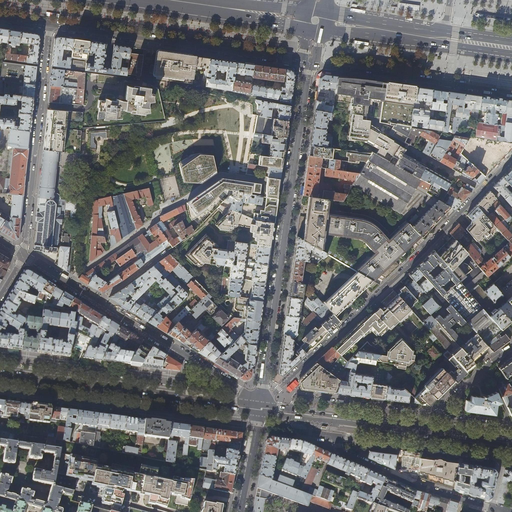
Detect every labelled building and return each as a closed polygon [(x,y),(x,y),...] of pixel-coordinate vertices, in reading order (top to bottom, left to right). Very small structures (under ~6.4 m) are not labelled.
[(0,28),(0,41),(7,43),(9,30),(0,28)] [(21,32),(15,31),(9,30),(7,43),(5,60),(17,61),(18,55),(9,54),(11,47),(15,48),(15,45),(19,46),(19,43),(21,32)] [(30,33),(21,32),(19,43),(33,45),(33,46),(32,49),(29,48),(29,51),(24,50),(24,55),(28,55),(28,57),(18,55),(17,61),(37,64),(39,50),(40,37),(38,34),(30,33)] [(56,67),(60,37),(59,37),(58,37),(55,39),(54,45),(52,66),(56,67)] [(74,39),(66,38),(60,37),(56,67),(70,68),(74,39)] [(83,40),(74,39),(70,68),(85,70),(86,63),(87,55),(89,41),(83,40)] [(98,43),(89,41),(87,55),(91,55),(92,55),(92,54),(92,53),(94,53),(94,54),(95,55),(93,66),(91,65),(91,64),(90,63),(86,63),(85,70),(106,73),(106,67),(102,67),(102,64),(103,64),(106,44),(98,43)] [(125,64),(128,64),(130,53),(131,47),(121,46),(114,45),(110,68),(106,67),(106,73),(127,75),(127,74),(128,67),(120,66),(122,58),(126,58),(125,64)] [(195,68),(196,56),(189,55),(172,53),(168,52),(158,51),(157,51),(157,52),(154,73),(155,74),(155,75),(156,76),(157,76),(156,79),(192,84),(195,68)] [(130,53),(128,64),(128,67),(127,74),(137,76),(137,77),(141,78),(141,76),(144,55),(130,53)] [(204,57),(196,56),(195,68),(205,70),(205,73),(204,73),(203,81),(202,81),(201,88),(205,89),(206,88),(207,80),(207,78),(207,74),(208,71),(210,58),(204,57)] [(207,78),(211,78),(210,80),(207,80),(206,88),(232,93),(233,83),(229,83),(230,81),(233,81),(234,78),(231,78),(232,74),(234,75),(236,62),(222,60),(210,58),(208,71),(210,72),(210,75),(207,74),(207,78)] [(2,62),(0,76),(0,80),(35,85),(36,77),(37,66),(4,62),(2,62)] [(243,63),(236,62),(234,75),(234,78),(233,81),(233,83),(232,93),(249,96),(251,86),(251,84),(235,82),(236,79),(237,79),(237,75),(240,75),(240,76),(243,77),(243,76),(245,76),(244,81),(251,82),(252,79),(254,64),(243,63)] [(261,66),(254,64),(252,79),(253,79),(256,79),(255,81),(258,82),(259,79),(263,80),(262,80),(267,81),(269,67),(261,66)] [(275,68),(269,67),(267,81),(272,81),(277,81),(276,82),(278,82),(278,84),(282,84),(283,79),(284,69),(275,68)] [(85,73),(69,71),(52,69),(51,78),(50,86),(84,89),(85,73)] [(288,69),(284,69),(283,79),(285,79),(284,88),(281,88),(281,92),(285,93),(284,96),(280,95),(280,100),(279,102),(291,103),(292,96),(292,91),(293,83),(295,75),(291,70),(288,69)] [(316,102),(315,111),(332,113),(332,114),(334,101),(338,76),(331,75),(325,74),(319,78),(319,82),(318,92),(326,93),(331,94),(330,98),(317,96),(316,102)] [(383,134),(369,124),(369,120),(366,120),(368,105),(371,105),(372,100),(383,101),(385,83),(378,82),(365,80),(353,78),(346,77),(338,76),(334,101),(351,103),(350,113),(352,114),(348,139),(365,142),(366,142),(367,139),(378,146),(377,148),(379,149),(376,154),(383,158),(386,152),(390,154),(390,155),(393,157),(399,146),(406,150),(406,149),(393,142),(393,141),(383,135),(383,134)] [(35,85),(0,80),(0,93),(2,93),(5,94),(34,98),(34,91),(35,85)] [(404,86),(385,83),(383,101),(380,122),(389,124),(390,122),(411,126),(416,87),(404,86)] [(83,105),(84,89),(50,86),(49,93),(48,102),(83,105)] [(266,88),(251,86),(249,96),(264,98),(266,88)] [(279,90),(266,88),(264,98),(280,100),(280,95),(281,92),(281,88),(282,86),(280,86),(279,90)] [(103,119),(108,120),(108,118),(115,119),(115,118),(121,118),(121,115),(121,110),(125,111),(125,112),(130,113),(130,112),(134,112),(134,115),(144,116),(144,115),(149,114),(148,107),(148,104),(153,102),(152,98),(153,95),(150,94),(149,95),(150,89),(138,87),(138,89),(132,88),(127,87),(126,92),(125,100),(126,100),(126,102),(121,101),(116,98),(115,100),(110,100),(105,98),(104,100),(97,99),(96,107),(98,108),(97,119),(101,118),(103,118),(103,119)] [(423,126),(421,125),(421,127),(422,128),(422,127),(427,128),(432,89),(416,87),(411,126),(416,126),(418,127),(419,125),(416,125),(417,124),(416,123),(417,122),(424,123),(424,124),(423,124),(423,126)] [(445,111),(448,92),(440,91),(432,89),(429,116),(433,116),(434,110),(445,111)] [(456,93),(448,92),(445,111),(444,121),(443,131),(447,132),(451,104),(457,105),(457,104),(457,105),(456,117),(454,117),(452,133),(459,134),(461,118),(464,94),(456,93)] [(33,108),(34,98),(5,94),(4,96),(1,96),(2,93),(0,93),(0,108),(0,107),(0,105),(2,104),(14,105),(14,104),(16,105),(17,101),(17,100),(22,101),(21,108),(19,109),(18,111),(14,111),(14,112),(32,115),(33,108)] [(472,95),(464,94),(461,118),(467,119),(469,109),(470,109),(471,108),(471,111),(472,111),(471,115),(472,115),(471,121),(477,122),(480,96),(472,95)] [(489,124),(493,98),(486,97),(480,96),(477,122),(489,124)] [(493,98),(489,124),(500,126),(502,113),(503,113),(505,100),(499,99),(493,98)] [(260,117),(264,118),(272,119),(272,118),(271,117),(272,109),(273,108),(277,109),(277,111),(278,111),(277,118),(273,117),(273,119),(288,121),(289,114),(290,106),(263,102),(263,103),(260,102),(261,101),(255,100),(255,103),(257,107),(257,110),(261,111),(260,117)] [(500,126),(489,124),(477,122),(475,137),(506,143),(511,143),(511,100),(509,100),(505,100),(503,113),(502,113),(500,126)] [(78,153),(80,154),(81,130),(77,130),(77,131),(66,129),(67,118),(82,119),(82,112),(47,109),(46,120),(44,139),(43,150),(78,153)] [(331,120),(332,113),(315,111),(314,118),(311,140),(310,145),(327,147),(327,143),(331,143),(332,137),(331,137),(331,134),(326,133),(328,119),(331,120)] [(14,124),(15,121),(12,120),(12,119),(0,118),(0,117),(0,125),(0,126),(1,128),(5,128),(7,126),(9,126),(9,129),(30,131),(31,123),(32,115),(14,112),(14,114),(18,115),(18,117),(20,118),(19,126),(18,126),(17,126),(15,125),(15,124),(14,124)] [(262,135),(264,118),(260,117),(257,117),(254,134),(262,135)] [(287,130),(288,121),(273,119),(271,136),(286,138),(287,130)] [(444,121),(429,119),(427,128),(443,131),(444,121)] [(406,142),(412,128),(412,126),(411,126),(390,122),(389,124),(389,125),(393,125),(392,128),(395,130),(393,134),(395,135),(404,141),(406,142)] [(395,135),(393,134),(395,130),(392,128),(388,134),(408,146),(409,144),(405,142),(406,142),(404,141),(395,135)] [(422,130),(412,128),(406,142),(405,142),(409,144),(410,145),(416,135),(419,137),(420,135),(422,130)] [(30,131),(9,129),(8,145),(13,146),(13,147),(28,148),(29,142),(30,131)] [(109,130),(89,131),(88,151),(96,152),(96,148),(96,144),(95,144),(92,144),(92,142),(93,142),(94,142),(93,139),(94,136),(97,135),(100,136),(100,134),(102,134),(102,138),(106,137),(106,138),(110,138),(109,130)] [(422,130),(420,135),(429,140),(422,152),(429,156),(438,139),(440,136),(431,131),(422,130)] [(284,150),(286,138),(271,136),(270,139),(267,138),(267,136),(262,135),(261,143),(270,144),(268,156),(283,158),(284,150)] [(469,138),(455,136),(452,141),(446,150),(449,152),(448,152),(448,153),(448,154),(445,153),(440,162),(445,165),(452,169),(457,160),(450,156),(455,146),(452,144),(454,141),(461,145),(458,152),(457,151),(454,156),(458,158),(461,153),(469,138)] [(511,148),(511,143),(506,143),(505,145),(505,146),(504,148),(501,146),(500,147),(500,146),(500,145),(499,144),(498,145),(495,144),(494,146),(488,142),(469,138),(461,153),(468,161),(479,171),(482,174),(485,177),(490,172),(498,163),(492,158),(488,162),(484,166),(474,156),(473,157),(465,150),(468,146),(484,149),(485,147),(498,155),(497,157),(500,161),(508,154),(511,148)] [(365,142),(377,148),(378,146),(367,139),(366,142),(365,142)] [(446,150),(452,141),(438,139),(429,156),(434,158),(440,162),(445,153),(446,150)] [(335,148),(327,147),(310,145),(309,150),(309,155),(324,158),(329,158),(333,159),(335,148)] [(406,150),(399,146),(393,157),(398,160),(395,165),(419,178),(426,166),(403,154),(406,150)] [(27,162),(28,148),(13,147),(12,156),(12,157),(10,179),(5,178),(5,177),(0,176),(0,189),(3,189),(3,194),(8,194),(23,196),(24,185),(27,162)] [(75,161),(77,158),(78,153),(43,150),(42,160),(41,173),(39,187),(38,197),(77,201),(77,197),(74,196),(74,195),(57,195),(58,179),(56,179),(57,166),(61,166),(61,167),(63,167),(66,167),(67,166),(69,166),(71,165),(73,163),(75,161)] [(364,161),(366,163),(372,154),(344,150),(343,156),(349,157),(348,161),(359,163),(359,161),(364,161)] [(395,165),(383,158),(376,154),(372,153),(372,154),(366,163),(360,173),(355,180),(353,185),(352,185),(400,213),(405,219),(424,201),(433,206),(448,215),(451,212),(454,209),(443,202),(427,193),(431,185),(419,178),(395,165)] [(461,153),(458,158),(457,160),(452,169),(455,171),(461,174),(464,169),(467,163),(468,161),(461,153)] [(324,160),(324,158),(309,155),(308,161),(307,166),(320,168),(322,159),(324,160)] [(192,158),(182,165),(185,181),(202,184),(215,174),(212,158),(200,156),(192,158)] [(338,170),(340,160),(333,159),(329,158),(328,169),(338,170)] [(468,161),(467,163),(470,165),(465,170),(464,169),(461,174),(467,177),(470,179),(479,171),(468,161)] [(280,175),(281,169),(248,164),(248,169),(266,171),(267,170),(267,169),(269,169),(268,177),(275,178),(280,179),(280,175)] [(316,197),(320,168),(307,166),(306,171),(304,190),(303,195),(310,196),(316,197)] [(456,183),(426,166),(419,178),(431,185),(447,193),(450,188),(448,187),(450,184),(451,184),(455,183),(456,183)] [(511,167),(502,177),(511,187),(511,167)] [(360,173),(338,170),(328,169),(326,168),(324,176),(355,180),(360,173)] [(482,181),(485,177),(482,174),(478,179),(476,178),(472,180),(479,184),(482,181)] [(500,180),(497,182),(509,195),(511,198),(511,187),(502,177),(500,180)] [(189,217),(192,221),(193,221),(193,220),(202,214),(206,209),(207,209),(212,214),(217,209),(220,206),(224,202),(218,197),(223,191),(229,197),(238,203),(240,200),(242,201),(243,194),(251,195),(253,196),(259,196),(260,184),(222,179),(187,203),(189,217)] [(505,199),(509,195),(497,182),(496,184),(493,187),(499,192),(505,199)] [(468,196),(475,188),(464,183),(462,187),(460,190),(450,185),(451,184),(450,184),(448,187),(450,188),(447,193),(447,194),(451,196),(462,202),(468,196)] [(352,185),(353,185),(345,184),(344,184),(344,188),(344,191),(345,191),(344,193),(324,190),(323,198),(328,199),(343,201),(352,185)] [(446,196),(447,194),(447,193),(431,185),(427,193),(443,202),(444,200),(446,196)] [(153,205),(148,189),(124,194),(136,229),(138,228),(141,225),(140,220),(139,216),(136,214),(133,203),(147,199),(148,205),(149,206),(153,205)] [(483,198),(476,205),(487,217),(490,214),(485,210),(488,206),(489,207),(491,205),(490,204),(496,198),(489,191),(483,198)] [(23,201),(23,196),(8,194),(8,197),(10,199),(10,200),(10,204),(11,205),(10,217),(21,218),(21,213),(23,201)] [(136,229),(124,194),(111,197),(121,240),(128,235),(136,229)] [(265,197),(264,197),(259,196),(253,196),(253,197),(254,197),(254,199),(250,198),(251,195),(243,194),(242,201),(240,200),(238,203),(229,197),(226,200),(231,204),(229,209),(240,214),(242,202),(261,205),(262,202),(267,202),(266,203),(275,204),(275,199),(265,197)] [(121,240),(111,197),(110,196),(101,198),(99,199),(99,200),(97,228),(103,228),(101,218),(102,218),(101,214),(107,212),(111,229),(110,229),(111,235),(110,243),(112,246),(114,244),(121,240)] [(323,198),(316,197),(310,196),(309,203),(309,207),(308,213),(307,217),(300,216),(298,231),(297,236),(315,247),(321,250),(324,231),(326,231),(326,232),(357,237),(360,237),(363,239),(366,241),(375,251),(375,250),(378,252),(357,272),(372,280),(378,274),(385,278),(399,265),(394,259),(397,257),(413,241),(420,235),(413,228),(409,224),(388,243),(386,240),(385,238),(384,237),(376,229),(374,227),(372,225),(371,224),(366,223),(363,221),(360,221),(329,216),(328,217),(325,217),(326,210),(328,199),(323,198)] [(458,206),(462,202),(451,196),(450,198),(448,202),(444,200),(443,202),(454,209),(455,210),(458,206)] [(75,217),(77,201),(38,197),(37,208),(35,222),(37,222),(35,244),(34,245),(35,245),(35,249),(34,249),(34,250),(35,250),(40,250),(40,251),(43,251),(43,252),(44,252),(45,252),(47,252),(48,252),(48,253),(49,253),(49,252),(52,252),(56,252),(56,253),(58,253),(58,252),(57,252),(58,248),(58,247),(58,242),(59,243),(59,238),(58,237),(59,233),(60,233),(60,229),(61,229),(63,215),(65,215),(65,209),(71,210),(70,217),(75,217)] [(89,259),(91,261),(94,259),(105,251),(104,250),(101,252),(100,250),(95,250),(96,236),(96,231),(97,228),(99,200),(91,202),(91,215),(92,215),(89,259)] [(495,209),(499,205),(501,204),(498,200),(491,207),(493,209),(495,209)] [(186,211),(185,205),(162,215),(160,217),(160,221),(158,222),(156,224),(167,240),(161,244),(164,249),(169,243),(173,247),(186,238),(184,236),(187,234),(189,236),(194,232),(191,225),(186,229),(182,221),(184,219),(182,216),(170,224),(171,224),(167,226),(169,230),(173,228),(179,236),(174,240),(168,231),(168,230),(168,229),(167,230),(164,226),(161,223),(180,213),(186,211)] [(477,240),(478,240),(482,237),(481,236),(483,234),(488,240),(492,236),(490,233),(496,228),(495,226),(487,217),(476,205),(473,208),(468,213),(467,215),(471,220),(470,223),(469,225),(467,227),(467,228),(466,229),(476,241),(477,240)] [(499,205),(495,209),(497,211),(495,212),(498,215),(499,214),(500,215),(504,220),(511,214),(508,211),(506,213),(501,207),(499,205)] [(256,221),(243,216),(240,214),(229,209),(220,206),(217,209),(218,211),(219,211),(221,213),(221,214),(224,217),(215,225),(220,230),(228,231),(229,231),(229,228),(233,228),(233,226),(237,226),(240,226),(241,227),(243,227),(243,226),(245,227),(246,227),(250,228),(249,232),(253,232),(253,237),(254,237),(254,240),(258,241),(257,245),(270,247),(272,235),(274,223),(256,221)] [(444,220),(448,215),(433,206),(413,228),(420,235),(422,237),(424,235),(424,236),(425,234),(426,233),(435,224),(437,221),(440,224),(444,220)] [(193,220),(193,221),(207,211),(211,215),(212,214),(207,209),(206,209),(202,214),(193,220)] [(244,212),(243,216),(256,221),(274,223),(274,217),(275,213),(264,212),(263,216),(255,214),(254,215),(249,213),(249,214),(244,212)] [(490,214),(487,217),(495,226),(499,222),(491,213),(490,214)] [(10,217),(10,221),(9,222),(5,220),(0,228),(0,230),(6,234),(16,240),(19,238),(20,229),(21,218),(10,217)] [(499,222),(495,226),(502,234),(506,230),(509,228),(506,225),(504,227),(499,222)] [(152,227),(149,229),(154,237),(158,235),(160,237),(156,240),(160,245),(161,244),(167,240),(156,224),(152,227)] [(450,233),(452,236),(455,239),(464,230),(458,224),(456,227),(450,233)] [(156,240),(154,237),(149,229),(146,231),(152,238),(151,239),(153,242),(150,245),(143,236),(143,235),(143,233),(137,237),(149,253),(160,245),(156,240)] [(511,235),(506,230),(502,234),(507,239),(507,240),(511,236),(511,235)] [(61,267),(69,273),(73,237),(70,237),(70,236),(68,236),(68,233),(64,233),(64,236),(62,236),(61,246),(60,247),(57,266),(61,267)] [(227,251),(214,249),(215,243),(213,241),(209,237),(206,234),(197,243),(189,251),(185,255),(189,260),(195,265),(197,263),(201,266),(204,263),(225,266),(226,259),(227,251)] [(106,243),(104,237),(96,236),(95,250),(100,250),(101,252),(104,250),(105,251),(105,250),(105,245),(100,245),(101,242),(106,243)] [(327,253),(321,250),(315,247),(297,236),(295,247),(294,259),(304,260),(306,261),(316,262),(317,262),(326,254),(327,253)] [(464,250),(455,239),(452,236),(443,245),(436,253),(459,280),(465,276),(455,265),(467,253),(464,250)] [(139,260),(149,253),(137,237),(133,240),(122,248),(115,253),(118,258),(131,249),(135,255),(139,252),(135,247),(137,246),(141,251),(136,255),(139,260)] [(245,262),(248,244),(235,242),(234,252),(227,251),(226,259),(234,260),(234,256),(236,257),(236,255),(237,256),(237,261),(245,262)] [(464,250),(467,253),(477,265),(483,260),(479,256),(481,250),(473,242),(464,250)] [(511,245),(509,242),(505,245),(491,258),(498,267),(511,254),(511,245)] [(164,249),(161,244),(160,245),(149,253),(139,260),(134,263),(139,268),(141,266),(144,264),(155,256),(164,249)] [(269,257),(270,247),(257,245),(253,245),(253,246),(257,247),(255,263),(268,265),(269,257)] [(136,255),(135,255),(131,249),(118,258),(115,260),(120,266),(131,258),(134,263),(139,260),(136,255)] [(424,260),(416,267),(423,274),(426,279),(436,289),(437,290),(438,291),(442,295),(459,280),(436,253),(434,250),(425,259),(424,260)] [(7,269),(11,264),(10,259),(9,258),(3,255),(0,253),(0,278),(2,279),(3,277),(4,277),(7,271),(7,270),(7,269)] [(115,260),(118,258),(115,253),(108,258),(92,269),(89,271),(82,274),(79,279),(83,281),(88,284),(93,276),(96,274),(115,260)] [(161,260),(153,266),(162,275),(165,278),(169,273),(174,269),(179,264),(170,254),(161,260)] [(487,276),(498,267),(491,258),(479,268),(483,271),(487,276)] [(233,264),(234,260),(226,259),(225,266),(231,267),(230,278),(242,279),(244,271),(251,272),(251,273),(251,274),(252,275),(252,281),(253,281),(265,282),(266,275),(268,265),(255,263),(254,263),(253,269),(244,268),(245,262),(237,261),(236,264),(233,264)] [(301,283),(304,260),(294,259),(293,267),(291,278),(291,281),(301,283)] [(130,274),(139,268),(134,263),(118,275),(122,281),(122,280),(130,274)] [(193,277),(179,264),(174,269),(187,283),(193,277)] [(132,297),(130,300),(128,298),(127,299),(121,305),(124,307),(135,313),(143,319),(148,322),(163,307),(167,303),(176,294),(178,292),(165,278),(163,280),(160,277),(162,275),(153,266),(150,269),(147,271),(139,277),(131,283),(135,287),(135,288),(137,286),(138,287),(139,286),(140,287),(137,289),(135,291),(131,296),(130,296),(132,297)] [(415,282),(423,274),(416,267),(412,271),(408,275),(413,280),(415,282)] [(18,282),(12,291),(26,295),(30,289),(29,288),(30,285),(34,287),(32,289),(37,292),(38,293),(35,298),(36,299),(38,300),(47,282),(40,278),(30,271),(23,273),(18,282)] [(469,292),(487,276),(483,271),(464,286),(469,292)] [(375,282),(372,280),(357,272),(325,302),(323,301),(322,302),(330,311),(333,313),(335,316),(341,311),(342,313),(354,302),(362,295),(360,293),(369,284),(371,286),(375,282)] [(181,285),(169,273),(165,278),(178,292),(176,294),(182,300),(187,296),(187,293),(180,287),(181,285)] [(97,276),(96,274),(93,276),(88,284),(92,287),(96,290),(101,286),(102,286),(107,283),(107,282),(97,276)] [(113,286),(122,281),(118,275),(118,274),(107,282),(107,283),(102,286),(101,286),(96,290),(99,291),(102,293),(113,286)] [(198,287),(200,284),(193,278),(187,285),(193,291),(192,292),(195,295),(196,294),(202,299),(208,293),(208,292),(201,286),(200,287),(201,288),(199,289),(198,287)] [(240,297),(242,279),(230,278),(228,295),(237,297),(240,297)] [(426,279),(418,286),(424,292),(425,293),(431,288),(434,291),(436,289),(426,279)] [(418,286),(415,282),(413,280),(411,282),(411,281),(407,285),(405,287),(416,299),(422,294),(422,293),(424,292),(418,286)] [(459,280),(442,295),(446,300),(450,304),(465,321),(476,333),(489,347),(493,352),(501,347),(510,340),(501,329),(489,315),(469,292),(464,286),(459,280)] [(264,292),(265,282),(253,281),(250,298),(263,300),(264,292)] [(301,283),(291,281),(289,290),(288,297),(301,298),(301,295),(300,295),(301,283)] [(56,288),(52,285),(47,282),(38,300),(45,302),(48,303),(56,288)] [(393,289),(394,290),(413,312),(429,330),(438,322),(434,318),(431,314),(430,313),(422,305),(421,304),(420,303),(416,299),(405,287),(401,282),(397,285),(393,289)] [(133,289),(135,287),(131,283),(126,287),(122,289),(109,298),(114,301),(121,305),(127,299),(125,298),(126,296),(127,297),(129,296),(128,295),(129,294),(131,296),(135,291),(133,289)] [(484,291),(494,302),(495,302),(495,301),(496,300),(496,299),(499,296),(500,297),(501,296),(503,295),(493,283),(484,291)] [(61,291),(56,288),(48,303),(57,306),(64,293),(61,291)] [(330,311),(322,302),(311,290),(304,302),(313,311),(316,316),(315,317),(319,322),(330,311)] [(401,323),(413,312),(394,290),(387,296),(381,302),(386,307),(398,320),(401,323)] [(26,295),(12,291),(9,296),(6,302),(18,309),(21,304),(19,303),(20,301),(22,300),(24,301),(35,305),(36,299),(35,298),(26,295)] [(446,300),(442,295),(438,291),(434,294),(443,303),(446,300)] [(69,296),(64,293),(57,306),(61,307),(62,307),(64,304),(65,305),(65,306),(66,307),(66,306),(67,306),(65,309),(68,309),(69,307),(70,307),(75,299),(69,296)] [(219,304),(208,293),(202,299),(198,303),(196,304),(188,311),(189,312),(167,333),(173,337),(182,343),(192,333),(184,325),(183,325),(182,325),(184,323),(192,315),(201,324),(204,321),(221,305),(219,304)] [(167,303),(163,307),(148,322),(152,324),(156,326),(166,316),(173,309),(168,304),(172,300),(177,305),(182,300),(176,294),(167,303)] [(261,311),(263,300),(250,298),(240,297),(237,297),(235,308),(238,311),(244,312),(243,319),(260,322),(261,311)] [(301,298),(288,297),(287,307),(286,315),(298,317),(299,318),(302,299),(301,298)] [(431,297),(422,305),(430,313),(439,306),(431,297)] [(77,301),(75,299),(70,307),(71,308),(70,310),(79,313),(81,303),(77,301)] [(171,322),(166,316),(156,326),(161,330),(167,333),(189,312),(188,311),(196,304),(198,303),(195,299),(187,306),(188,306),(171,322)] [(511,306),(507,301),(499,308),(509,320),(510,319),(510,318),(511,317),(510,316),(511,314),(511,306)] [(18,309),(6,302),(3,307),(0,311),(0,313),(22,326),(24,324),(25,324),(26,320),(19,316),(18,317),(15,316),(14,316),(12,314),(13,312),(15,313),(18,309)] [(79,334),(79,335),(87,339),(88,339),(89,338),(92,340),(98,327),(103,316),(92,310),(81,303),(79,313),(77,324),(76,329),(75,329),(75,332),(79,334)] [(438,314),(434,318),(438,322),(442,327),(449,335),(454,331),(451,327),(450,328),(448,327),(457,319),(458,321),(457,321),(458,322),(460,325),(461,325),(465,321),(450,304),(445,308),(446,309),(449,313),(443,318),(439,315),(438,314)] [(398,320),(386,307),(383,309),(382,311),(379,307),(376,310),(373,313),(389,329),(398,320)] [(492,313),(489,315),(501,329),(506,325),(510,321),(509,320),(499,308),(498,308),(496,310),(495,308),(491,312),(492,313)] [(213,317),(221,326),(229,318),(220,309),(213,317)] [(44,319),(42,319),(38,352),(44,353),(53,354),(53,348),(51,348),(52,340),(49,339),(48,341),(44,341),(45,337),(46,338),(47,326),(58,327),(60,314),(49,313),(49,312),(43,311),(43,317),(45,317),(44,318),(44,319)] [(306,325),(315,317),(316,316),(313,311),(303,321),(303,322),(306,325)] [(0,328),(2,329),(4,331),(8,324),(7,324),(7,323),(9,324),(9,325),(16,329),(16,330),(18,332),(19,331),(20,330),(22,326),(0,313),(0,328)] [(70,316),(60,314),(58,327),(69,329),(66,344),(65,345),(64,344),(63,344),(63,342),(59,341),(59,340),(59,339),(56,339),(56,340),(56,341),(52,340),(51,348),(53,348),(53,354),(60,355),(70,356),(75,332),(75,329),(76,329),(77,324),(74,323),(75,314),(71,313),(70,316)] [(341,322),(335,316),(333,313),(328,318),(329,318),(327,321),(326,320),(321,324),(328,332),(329,333),(334,328),(341,322)] [(364,334),(369,329),(371,331),(373,330),(378,335),(387,327),(373,313),(367,318),(366,317),(363,320),(352,330),(339,342),(333,348),(340,355),(347,362),(348,362),(352,358),(354,356),(358,352),(355,349),(356,347),(353,343),(354,341),(355,342),(361,336),(363,334),(364,334)] [(300,319),(299,318),(298,317),(286,315),(285,321),(284,329),(283,334),(288,334),(292,339),(297,334),(296,332),(297,323),(298,323),(300,322),(300,319)] [(102,330),(106,332),(107,331),(112,322),(108,320),(103,316),(98,327),(102,330)] [(26,317),(26,320),(25,324),(24,331),(22,350),(30,351),(38,352),(42,319),(26,317)] [(239,337),(231,329),(239,321),(245,322),(244,333),(241,336),(246,340),(247,342),(248,343),(250,344),(256,345),(258,333),(260,322),(243,319),(234,318),(234,317),(222,329),(227,334),(229,336),(235,342),(239,337)] [(321,324),(319,322),(315,317),(306,325),(303,329),(297,334),(292,339),(294,340),(300,347),(305,353),(308,350),(315,344),(323,337),(328,332),(321,324)] [(208,325),(204,321),(201,324),(201,325),(198,327),(202,331),(208,325)] [(116,325),(112,322),(107,331),(109,332),(108,335),(105,334),(101,343),(106,345),(110,336),(114,339),(120,327),(116,325)] [(442,327),(438,322),(429,330),(432,333),(437,339),(447,350),(467,372),(471,369),(476,365),(473,361),(459,346),(452,353),(450,350),(450,347),(451,348),(451,345),(442,335),(439,332),(440,329),(442,327)] [(102,330),(98,327),(92,340),(83,358),(89,359),(93,359),(98,349),(95,348),(94,350),(92,349),(93,347),(94,347),(95,346),(100,335),(101,336),(103,333),(105,334),(106,332),(102,330)] [(124,330),(120,327),(114,339),(112,343),(115,344),(119,338),(122,340),(121,342),(120,341),(118,346),(120,347),(119,348),(111,344),(110,347),(102,361),(108,362),(113,362),(120,351),(123,346),(130,334),(124,330)] [(0,332),(2,329),(0,328),(0,346),(8,348),(8,342),(10,342),(10,335),(4,334),(4,335),(4,336),(0,335),(0,332)] [(196,329),(192,333),(182,343),(190,348),(198,352),(210,340),(214,336),(212,334),(207,338),(196,329)] [(223,353),(225,350),(231,345),(233,343),(235,342),(229,336),(227,338),(225,336),(227,334),(222,329),(214,336),(224,346),(220,351),(210,340),(198,352),(205,357),(209,359),(213,362),(223,353)] [(24,331),(20,330),(19,331),(18,332),(17,336),(18,336),(18,337),(16,337),(15,336),(15,333),(11,333),(10,335),(10,342),(8,342),(8,348),(13,349),(19,349),(22,350),(24,331)] [(454,331),(449,335),(459,346),(473,361),(479,356),(489,347),(476,333),(465,343),(454,331)] [(433,343),(437,339),(432,333),(427,337),(433,343)] [(136,337),(130,334),(123,346),(126,349),(128,346),(131,348),(133,350),(134,351),(133,353),(131,353),(132,350),(129,350),(128,350),(127,352),(120,351),(113,362),(121,363),(129,364),(139,349),(143,341),(136,337)] [(294,340),(292,339),(288,334),(283,334),(282,343),(279,363),(279,365),(278,373),(283,376),(291,368),(300,360),(306,354),(305,353),(300,347),(298,348),(298,347),(294,349),(294,351),(295,352),(295,353),(296,355),(295,356),(292,354),(293,348),(294,340)] [(225,350),(227,352),(225,354),(223,353),(213,362),(223,368),(239,378),(251,366),(252,364),(253,365),(255,357),(256,345),(250,344),(248,343),(248,346),(243,345),(242,344),(246,340),(241,336),(239,337),(235,342),(233,343),(234,345),(232,347),(231,345),(225,350)] [(413,359),(414,354),(412,354),(412,350),(402,339),(399,342),(397,340),(394,343),(394,347),(392,347),(392,351),(387,350),(386,355),(381,354),(380,355),(375,361),(393,363),(393,365),(396,365),(396,367),(405,369),(407,371),(416,362),(413,359)] [(147,344),(143,341),(139,349),(129,364),(135,365),(142,366),(149,355),(153,348),(147,344)] [(110,347),(106,345),(101,343),(98,349),(93,359),(97,360),(102,361),(110,347)] [(427,351),(435,359),(440,354),(432,346),(427,351)] [(337,359),(340,355),(333,348),(332,347),(324,355),(316,362),(317,363),(328,372),(330,370),(328,368),(327,369),(325,368),(333,361),(332,360),(334,358),(335,358),(337,359)] [(160,352),(153,348),(149,355),(142,366),(151,367),(162,369),(163,363),(162,362),(154,361),(152,360),(153,359),(153,358),(160,359),(162,361),(163,360),(164,360),(167,356),(160,352)] [(462,377),(467,372),(447,350),(443,355),(454,366),(456,368),(453,372),(451,369),(447,373),(454,380),(457,383),(462,377)] [(380,355),(358,352),(354,356),(356,356),(356,357),(355,358),(352,358),(348,362),(356,363),(356,364),(358,364),(358,363),(358,362),(374,365),(375,361),(380,355)] [(347,362),(340,355),(337,359),(330,370),(328,372),(317,363),(312,367),(303,376),(299,380),(302,388),(308,389),(327,391),(335,393),(340,380),(342,374),(344,371),(345,367),(347,362)] [(167,356),(164,360),(163,360),(162,361),(162,362),(163,363),(162,369),(170,370),(180,371),(182,365),(170,358),(167,356)] [(511,357),(511,358),(498,367),(506,379),(507,378),(511,373),(511,357)] [(384,399),(386,386),(386,385),(386,383),(388,373),(375,361),(374,365),(372,376),(369,397),(376,398),(384,399)] [(356,363),(348,362),(347,362),(345,367),(351,368),(351,369),(350,371),(349,374),(349,376),(348,381),(340,380),(335,393),(341,393),(349,394),(353,373),(354,371),(355,366),(356,364),(356,363)] [(253,368),(251,366),(239,378),(242,380),(245,380),(247,380),(252,377),(252,373),(253,368)] [(450,384),(454,380),(447,373),(443,368),(424,387),(424,388),(435,399),(450,384)] [(349,394),(357,395),(369,397),(372,376),(353,373),(349,394)] [(409,380),(402,386),(403,387),(408,392),(412,388),(411,388),(414,385),(409,380)] [(507,396),(511,393),(511,388),(509,383),(499,389),(504,398),(507,396)] [(386,385),(386,386),(384,399),(396,401),(408,402),(410,394),(408,392),(403,387),(401,389),(396,388),(396,386),(394,386),(394,388),(391,387),(391,386),(386,385)] [(414,398),(415,398),(421,404),(424,401),(426,403),(429,405),(434,400),(435,399),(424,388),(414,398)] [(487,413),(495,414),(496,404),(500,402),(496,392),(484,397),(484,396),(483,396),(483,397),(471,396),(470,401),(466,400),(465,410),(469,411),(479,412),(487,413)] [(18,415),(18,413),(19,409),(20,403),(13,402),(6,401),(4,412),(3,415),(18,418),(18,415)] [(29,419),(32,405),(26,404),(20,403),(19,409),(18,413),(21,413),(20,414),(24,415),(26,416),(25,419),(29,419)] [(50,418),(52,408),(48,407),(37,406),(32,405),(29,419),(29,421),(49,423),(50,418)] [(59,419),(61,409),(56,408),(52,408),(50,418),(55,418),(55,420),(58,420),(58,419),(59,419)] [(66,421),(69,410),(64,409),(61,409),(59,419),(59,420),(66,421)] [(96,429),(98,414),(87,412),(73,410),(69,410),(66,421),(65,428),(63,441),(70,442),(72,430),(70,429),(70,428),(71,428),(71,425),(70,424),(71,424),(88,426),(88,429),(96,430),(96,429)] [(109,429),(110,416),(108,415),(98,414),(96,429),(108,431),(109,429)] [(119,417),(110,416),(109,429),(125,431),(127,418),(119,417)] [(129,431),(131,432),(130,434),(137,435),(138,419),(133,419),(127,418),(125,431),(125,433),(129,434),(129,431)] [(142,420),(138,419),(137,435),(136,444),(142,446),(143,436),(145,420),(142,420)] [(153,421),(145,420),(143,436),(168,439),(170,424),(153,421)] [(180,425),(170,424),(168,439),(166,462),(174,464),(177,442),(172,442),(173,436),(185,438),(185,445),(183,445),(183,455),(187,456),(188,445),(190,426),(180,425)] [(196,427),(190,426),(188,445),(196,447),(197,439),(199,439),(198,448),(201,448),(204,428),(196,427)] [(58,427),(56,439),(56,440),(61,441),(61,442),(60,442),(60,443),(61,444),(60,445),(59,445),(60,445),(57,444),(57,442),(55,442),(54,448),(61,449),(63,441),(65,428),(58,427)] [(210,429),(204,428),(201,448),(199,469),(207,470),(212,471),(213,457),(214,451),(214,448),(215,444),(217,430),(210,429)] [(14,441),(14,442),(24,443),(26,436),(26,435),(0,430),(0,437),(9,439),(9,437),(9,436),(16,437),(16,438),(16,441),(14,441)] [(227,432),(217,430),(215,444),(228,446),(228,451),(239,453),(241,440),(242,434),(227,432)] [(76,443),(93,447),(95,435),(78,432),(76,443)] [(48,434),(47,439),(46,447),(54,448),(55,442),(56,440),(56,439),(52,438),(53,435),(48,434)] [(47,439),(26,436),(24,443),(46,447),(47,439)] [(287,455),(290,440),(280,439),(273,438),(271,437),(266,441),(265,448),(261,468),(260,476),(276,483),(278,480),(274,478),(272,478),(277,451),(278,450),(280,450),(280,451),(282,452),(282,450),(285,451),(285,454),(287,455)] [(0,446),(5,447),(5,450),(4,450),(2,462),(14,464),(17,448),(29,450),(28,458),(41,461),(42,456),(40,456),(40,452),(53,454),(53,457),(54,457),(52,471),(50,471),(50,473),(44,472),(44,471),(34,469),(31,481),(51,485),(46,504),(35,501),(35,502),(30,501),(31,498),(32,499),(34,493),(21,489),(19,497),(15,496),(16,496),(11,494),(11,495),(6,493),(6,492),(8,491),(10,484),(11,484),(13,477),(0,474),(0,496),(15,501),(27,505),(41,509),(53,511),(62,511),(63,509),(57,508),(61,495),(62,494),(64,494),(64,495),(72,497),(73,492),(72,492),(54,487),(60,453),(61,449),(54,448),(46,447),(24,443),(14,442),(0,439),(0,446)] [(296,441),(290,440),(287,455),(287,456),(287,457),(290,458),(290,456),(291,456),(292,451),(296,452),(296,456),(297,457),(296,461),(299,461),(300,457),(302,442),(296,441)] [(302,442),(300,457),(299,461),(299,462),(301,463),(303,454),(307,456),(304,462),(307,464),(303,473),(307,475),(312,464),(308,463),(315,447),(309,444),(302,442)] [(134,455),(135,447),(134,449),(123,447),(122,453),(126,454),(134,455)] [(323,451),(315,447),(308,463),(312,464),(307,475),(300,491),(330,502),(334,492),(319,487),(318,490),(310,487),(318,470),(314,469),(318,460),(321,462),(321,460),(328,463),(332,455),(323,451)] [(236,465),(239,453),(228,451),(225,450),(224,459),(213,457),(212,471),(216,472),(217,465),(223,467),(222,468),(224,468),(223,473),(234,476),(236,465)] [(381,463),(394,468),(396,454),(369,451),(368,457),(381,463)] [(54,487),(72,492),(75,480),(87,482),(86,484),(91,485),(90,493),(105,497),(104,503),(110,505),(110,504),(121,506),(124,496),(121,495),(122,493),(123,493),(124,491),(142,493),(141,495),(146,496),(147,494),(153,496),(152,497),(148,503),(155,505),(155,504),(167,507),(169,500),(167,500),(169,494),(177,495),(175,504),(187,506),(188,501),(190,501),(195,480),(184,481),(174,478),(173,481),(157,478),(157,476),(158,476),(159,469),(150,468),(150,467),(141,465),(139,475),(133,473),(134,468),(113,464),(112,469),(97,466),(98,461),(60,453),(54,487)] [(341,459),(332,455),(328,463),(327,465),(335,469),(334,470),(337,471),(338,470),(345,473),(350,463),(341,459)] [(446,486),(454,489),(458,463),(457,463),(442,461),(436,460),(421,458),(417,477),(431,481),(446,486)] [(286,460),(282,468),(281,471),(281,472),(282,473),(282,472),(295,477),(296,475),(298,465),(286,460)] [(359,467),(350,463),(345,473),(345,475),(348,476),(350,476),(350,475),(355,477),(354,478),(356,479),(356,480),(363,483),(368,471),(359,467)] [(471,465),(462,464),(458,463),(454,489),(459,491),(466,493),(469,485),(471,465)] [(476,465),(471,465),(469,485),(466,493),(478,497),(480,490),(478,490),(478,488),(476,488),(477,485),(474,485),(474,484),(474,477),(482,478),(483,477),(483,474),(486,474),(488,473),(489,467),(480,466),(476,465)] [(483,474),(483,477),(484,477),(484,481),(482,480),(482,481),(481,481),(480,483),(481,484),(481,485),(483,485),(482,487),(477,485),(476,488),(478,488),(478,490),(480,490),(478,497),(481,497),(486,499),(492,496),(491,496),(492,491),(495,479),(496,473),(497,473),(493,468),(491,467),(489,467),(488,473),(486,474),(483,474)] [(510,506),(511,506),(511,500),(508,499),(509,494),(506,493),(508,487),(509,487),(507,481),(510,479),(511,482),(511,470),(505,469),(504,471),(499,495),(497,503),(510,506)] [(376,474),(368,471),(363,483),(362,484),(361,486),(361,487),(361,486),(360,489),(363,490),(365,484),(371,486),(372,483),(374,484),(375,486),(374,490),(372,489),(371,493),(371,494),(372,494),(371,496),(359,492),(358,493),(357,498),(373,504),(374,504),(385,478),(376,474)] [(232,487),(234,476),(223,473),(218,472),(218,474),(220,474),(219,478),(223,478),(222,482),(221,482),(220,482),(220,481),(207,478),(207,477),(206,477),(204,488),(215,490),(231,493),(232,487)] [(343,479),(342,478),(325,472),(321,482),(342,490),(346,480),(343,479)] [(291,488),(276,483),(260,476),(256,493),(254,508),(252,511),(263,511),(266,499),(268,499),(270,498),(271,497),(272,496),(272,494),(308,507),(310,501),(331,509),(333,503),(330,502),(300,491),(291,488)] [(279,476),(278,480),(276,483),(291,488),(294,481),(279,476)] [(403,486),(394,482),(385,478),(374,504),(387,509),(394,511),(408,511),(411,508),(412,506),(411,506),(413,501),(414,498),(416,491),(403,486)] [(357,498),(358,493),(353,491),(347,506),(338,503),(337,505),(347,508),(352,510),(357,498)] [(426,494),(421,493),(420,500),(419,503),(418,508),(417,508),(417,509),(426,511),(428,503),(430,496),(426,494)] [(435,497),(430,496),(428,503),(438,506),(440,499),(435,497)] [(444,500),(440,499),(438,506),(447,509),(449,501),(444,500)] [(0,511),(24,511),(27,505),(15,501),(13,510),(6,508),(6,507),(0,505),(0,511)] [(453,502),(449,501),(447,509),(445,511),(456,511),(458,504),(453,502)] [(53,511),(41,509),(40,511),(91,511),(93,507),(80,503),(77,511),(53,511)] [(202,511),(221,511),(222,509),(222,505),(216,504),(215,505),(204,503),(202,511)]
